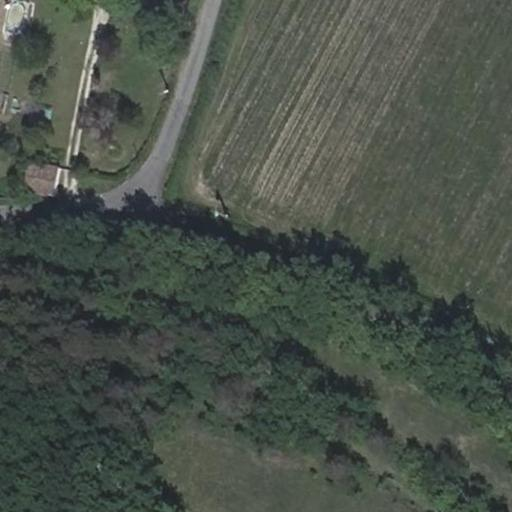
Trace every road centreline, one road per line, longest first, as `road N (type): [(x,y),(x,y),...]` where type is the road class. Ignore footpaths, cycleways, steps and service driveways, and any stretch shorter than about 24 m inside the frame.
road 1 (unclassified): [(130,211),(383,289),(511,362)]
road 2 (unclassified): [(130,211),(172,136),(212,0)]
road 3 (unclassified): [(0,225),(130,211)]
